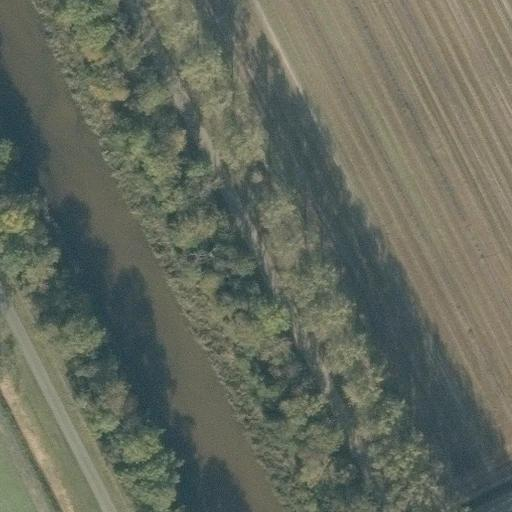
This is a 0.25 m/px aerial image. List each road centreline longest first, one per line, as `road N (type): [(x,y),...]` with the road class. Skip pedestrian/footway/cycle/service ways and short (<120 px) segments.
road 1 (unclassified): [(386,511),(127,0)]
road 2 (unclassified): [(107,511),(0,299)]
